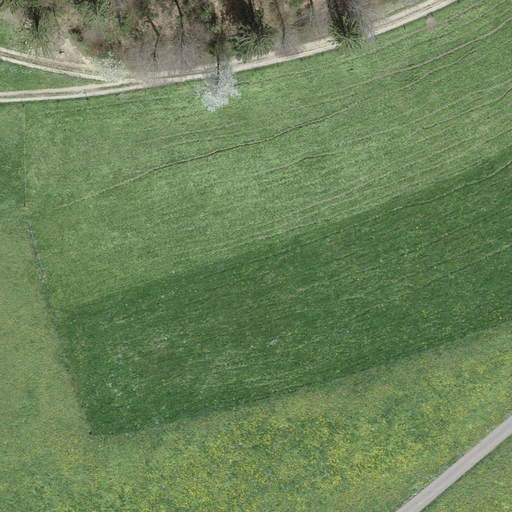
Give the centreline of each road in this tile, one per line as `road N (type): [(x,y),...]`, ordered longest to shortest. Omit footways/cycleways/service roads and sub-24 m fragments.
road 1 (track): [(142,85),(304,62),(465,0)]
road 2 (track): [(0,59),(142,85)]
road 3 (track): [(511,423),(407,511)]
